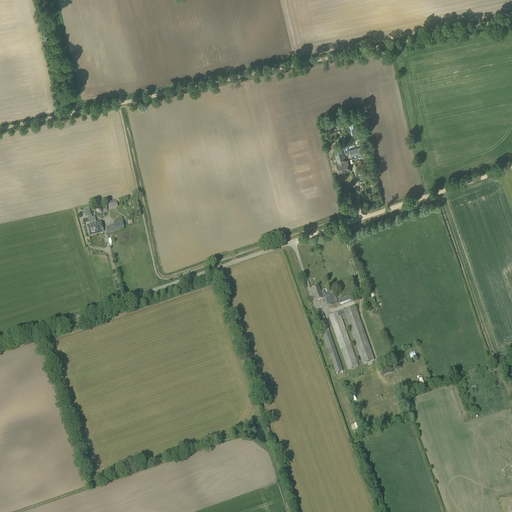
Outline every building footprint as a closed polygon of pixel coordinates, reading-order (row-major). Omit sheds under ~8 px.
[(345,161),(341,146),(334,148),(337,163),(336,163),(338,174),(351,171),(348,160),(345,161)] [(351,157),(365,153),(363,146),(349,150),(351,157)] [(116,200),(108,202),(109,209),(118,207),(116,200)] [(97,234),(104,233),(103,232),(101,222),(96,223),(95,217),(93,220),(97,234)] [(97,234),(93,220),(89,222),(90,225),(89,225),(87,225),(90,236),(97,234)] [(108,233),(125,229),(122,221),(114,223),(115,226),(106,228),(108,233)] [(321,292),(319,286),(312,289),(316,301),(323,299),(325,298),(328,297),(330,304),(330,305),(335,304),(335,303),(338,302),(337,297),(333,298),(332,294),(329,294),(328,292),(324,293),(324,291),(321,292)] [(375,360),(355,306),(328,316),(347,370),(358,366),(341,316),(342,316),(345,315),(346,317),(363,364),(375,360)] [(377,313),(372,314),(376,332),(382,330),(377,313)] [(336,374),(343,371),(323,314),(316,317),(336,374)] [(383,375),(393,372),(390,364),(381,367),(383,375)]
